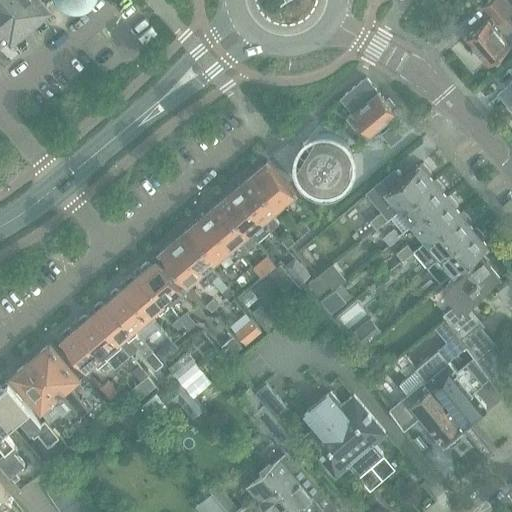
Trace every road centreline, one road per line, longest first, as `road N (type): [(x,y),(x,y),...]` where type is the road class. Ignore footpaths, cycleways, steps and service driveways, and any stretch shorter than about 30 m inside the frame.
road 1 (residential): [(511,170),(424,76),(360,40)]
road 2 (residential): [(0,100),(98,19),(131,56)]
road 3 (residential): [(111,250),(246,136)]
road 4 (residential): [(0,351),(111,250)]
road 5 (tertiary): [(236,10),(142,115)]
road 6 (tertiary): [(142,115),(257,38)]
